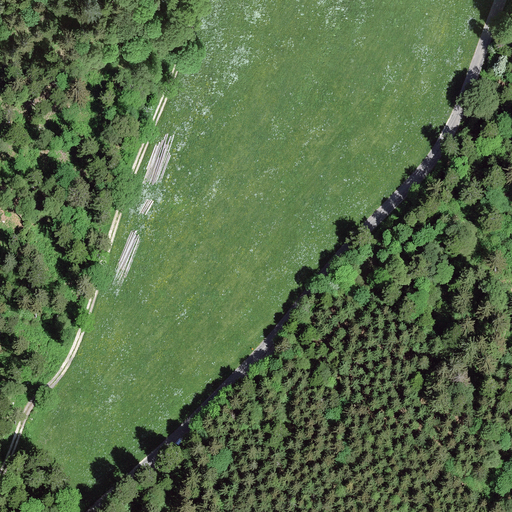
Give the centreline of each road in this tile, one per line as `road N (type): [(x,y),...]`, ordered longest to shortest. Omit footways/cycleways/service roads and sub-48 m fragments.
road 1 (unclassified): [(497,0),(466,87),(390,201),(202,400),(80,511)]
road 2 (track): [(193,0),(77,341),(35,396),(0,469)]
